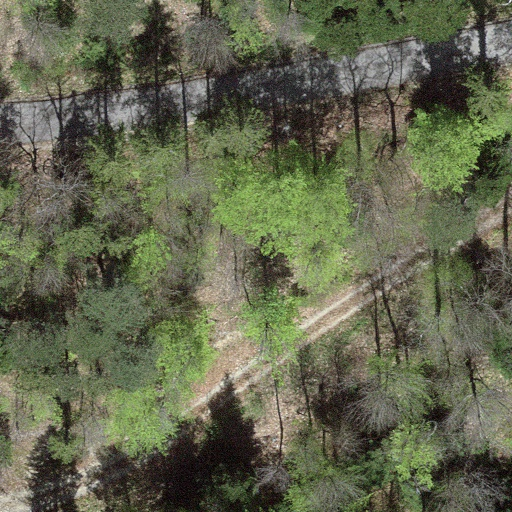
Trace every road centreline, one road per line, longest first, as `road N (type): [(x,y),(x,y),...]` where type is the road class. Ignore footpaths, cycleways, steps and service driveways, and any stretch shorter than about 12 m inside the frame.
road 1 (track): [(0,507),(91,483),(511,206)]
road 2 (unclassified): [(511,39),(227,96),(0,118)]
